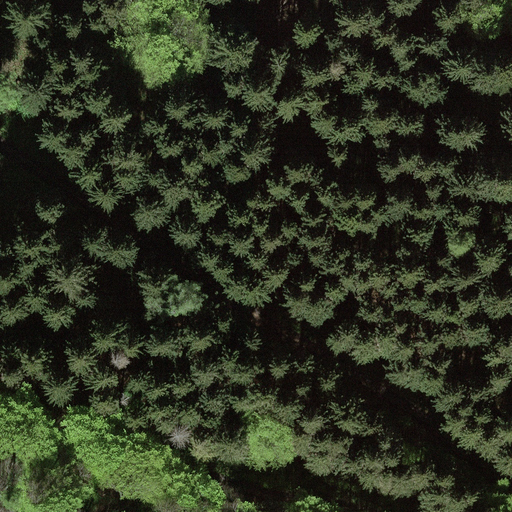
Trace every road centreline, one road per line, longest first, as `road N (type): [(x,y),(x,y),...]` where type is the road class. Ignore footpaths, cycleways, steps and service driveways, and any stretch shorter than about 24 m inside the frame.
road 1 (track): [(511,490),(412,409),(0,143)]
road 2 (track): [(0,411),(270,497),(362,511)]
